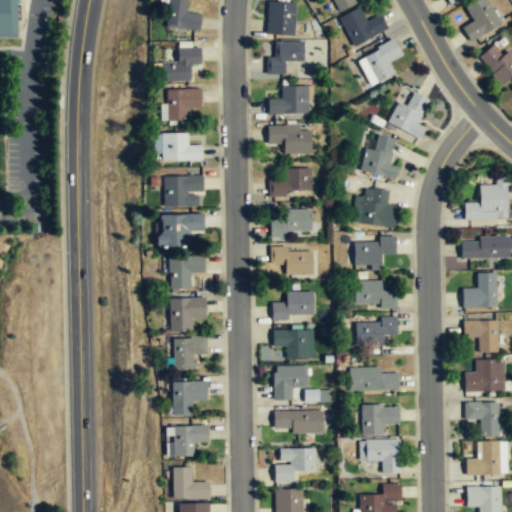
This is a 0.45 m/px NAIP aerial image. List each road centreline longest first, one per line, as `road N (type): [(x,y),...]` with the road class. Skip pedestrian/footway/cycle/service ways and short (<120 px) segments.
road 1 (secondary): [(81,511),(73,130),(86,0)]
road 2 (residential): [(233,0),(242,511)]
road 3 (residential): [(432,511),(429,206),(447,154),(480,113)]
road 4 (residential): [(409,0),(480,113)]
